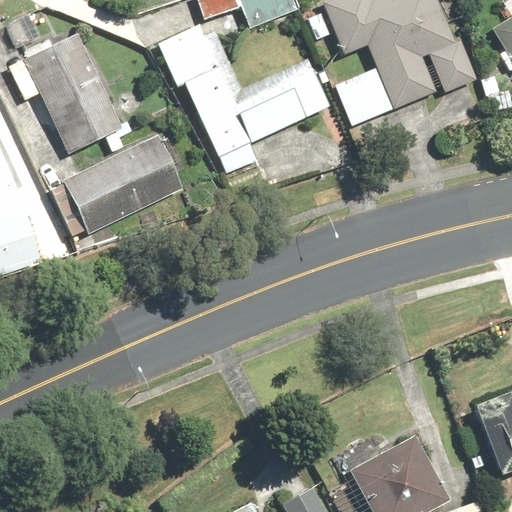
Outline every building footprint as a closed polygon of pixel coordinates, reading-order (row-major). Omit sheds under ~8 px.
[(242,9),(238,0),(196,0),(204,23),(242,9)] [(292,0),(239,0),(248,21),(294,5),(292,0)] [(333,84),(351,127),(472,76),(439,0),(320,0),(343,53),(365,44),(375,66),(333,84)] [(511,12),(490,26),(511,62),(511,12)] [(202,20),(156,39),(178,89),(188,85),(225,172),(259,158),(252,141),(333,107),(316,67),(236,101),(202,20)] [(82,32),(23,58),(67,153),(125,127),(82,32)] [(166,131),(63,177),(88,231),(190,185),(166,131)] [(0,215),(0,273),(40,262),(25,209),(0,215)] [(511,392),(472,406),(495,477),(511,471),(511,392)] [(414,415),(343,446),(372,511),(424,511),(452,500),(414,415)] [(327,511),(315,487),(282,504),(285,511),(327,511)] [(485,511),(479,496),(436,511),(485,511)] [(264,511),(257,497),(225,511),(264,511)]
